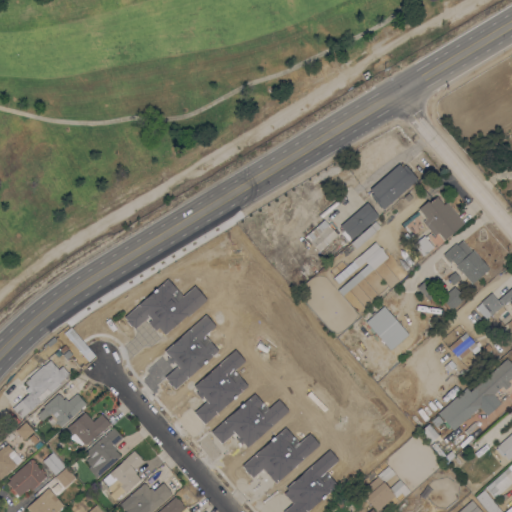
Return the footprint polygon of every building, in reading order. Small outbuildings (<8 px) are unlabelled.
[(382,208),(370,194),(372,193),(369,189),(398,163),(401,167),(404,164),(416,178),(382,208)] [(463,223),(444,239),(438,232),(434,235),(422,221),(425,218),(424,216),(418,208),(427,200),(428,202),(436,196),(443,204),(446,202),(463,223)] [(366,202),(377,215),(350,239),(339,225),(366,202)] [(318,251),(305,236),(323,219),(337,234),(318,251)] [(375,221),(379,225),(374,230),(375,231),(355,248),(350,243),(375,221)] [(423,235),(433,246),(423,255),(413,244),(423,235)] [(489,268),(471,283),(460,270),(459,271),(455,267),(457,266),(451,260),(449,262),(442,254),(455,243),(456,244),(462,239),(471,250),(473,249),(489,268)] [(387,256),(372,269),(341,295),(344,298),(320,319),(315,313),(339,293),(336,290),(368,263),(363,258),(355,264),(352,260),(374,241),(387,256)] [(335,280),(349,272),(342,260),(328,268),(335,280)] [(460,278),(453,284),(447,277),(454,271),(460,278)] [(432,290),(431,291),(434,295),(428,299),(425,295),(424,296),(420,291),(418,292),(416,289),(417,288),(416,287),(423,280),(432,290)] [(495,318),(490,314),(485,318),(475,307),(480,302),(491,292),(497,299),(511,286),(511,285),(511,304),(508,300),(501,306),(508,313),(503,318),(499,314),(495,318)] [(464,298),(451,309),(441,298),(454,286),(464,298)] [(408,334),(390,350),(365,321),(383,305),(408,334)] [(468,335),(451,350),(448,346),(465,332),(468,335)] [(506,358),(511,364),(511,376),(507,381),(510,384),(505,389),(502,386),(493,394),(500,402),(486,415),(478,406),(453,429),(438,412),(466,387),(469,391),(506,358)] [(59,383),(21,417),(12,407),(31,390),(24,382),(25,381),(25,379),(28,377),(29,378),(29,377),(29,376),(42,364),(43,365),(49,359),(58,369),(62,365),(69,373),(58,382),(59,383)] [(57,393),(59,394),(62,397),(62,398),(63,399),(64,398),(67,401),(76,393),(85,403),(84,405),(85,406),(82,409),(81,408),(77,411),(60,426),(55,420),(54,420),(49,414),(42,420),(37,414),(39,413),(38,413),(44,408),(42,406),(57,393)] [(83,441),(81,443),(69,438),(63,429),(69,424),(70,424),(85,412),(92,421),(101,413),(109,424),(85,444),(83,441)] [(437,414),(442,420),(435,426),(430,420),(437,414)] [(33,431),(23,439),(15,430),(24,421),(33,431)] [(88,468),(91,465),(89,465),(87,463),(87,461),(86,459),(89,456),(85,451),(104,434),(113,427),(122,437),(113,445),(116,448),(114,450),(116,451),(116,450),(119,454),(120,456),(96,477),(88,468)] [(511,432),(511,454),(507,459),(503,454),(501,456),(495,448),(497,447),(496,446),(511,432)] [(38,439),(34,443),(28,437),(33,433),(38,439)] [(430,444),(433,441),(444,455),(450,450),(454,454),(448,459),(449,460),(445,463),(430,444)] [(0,479),(0,448),(4,445),(4,446),(7,443),(13,450),(10,452),(14,456),(11,458),(16,464),(0,479)] [(125,492),(124,491),(114,500),(108,494),(111,491),(107,487),(116,478),(114,476),(113,478),(108,473),(121,461),(133,450),(136,453),(137,453),(140,456),(140,457),(143,461),(142,461),(142,462),(136,468),(135,467),(133,469),(136,472),(135,473),(139,479),(125,492)] [(42,460),(51,452),(64,466),(54,474),(42,460)] [(30,459),(32,458),(34,460),(34,462),(34,463),(35,462),(37,464),(37,466),(39,468),(41,468),(44,471),(44,474),(45,476),(39,481),(40,482),(30,490),(28,488),(18,496),(16,493),(14,494),(12,494),(11,492),(9,488),(10,487),(6,482),(9,479),(8,478),(30,459)] [(376,510),(371,504),(369,506),(363,499),(365,497),(360,491),(377,476),(376,475),(387,465),(394,473),(383,483),(388,488),(399,479),(403,483),(398,488),(401,492),(395,497),(394,495),(376,510)] [(511,480),(493,497),(484,487),(508,466),(511,470),(511,480)] [(74,478),(64,487),(55,476),(65,467),(74,478)] [(63,487),(56,494),(50,487),(59,482),(63,487)] [(159,504),(160,504),(158,506),(157,506),(150,511),(125,511),(119,504),(143,482),(144,484),(145,483),(148,487),(149,489),(151,487),(153,490),(162,482),(170,491),(171,493),(159,504)] [(63,505),(55,511),(30,511),(25,507),(47,487),(63,505)] [(487,511),(475,497),(484,489),(502,511),(503,511),(504,511),(487,511)] [(155,511),(174,496),(177,498),(182,503),(182,504),(184,506),(177,511),(155,511)] [(455,511),(471,499),(481,511),(455,511)] [(87,511),(96,503),(104,511),(87,511)]
